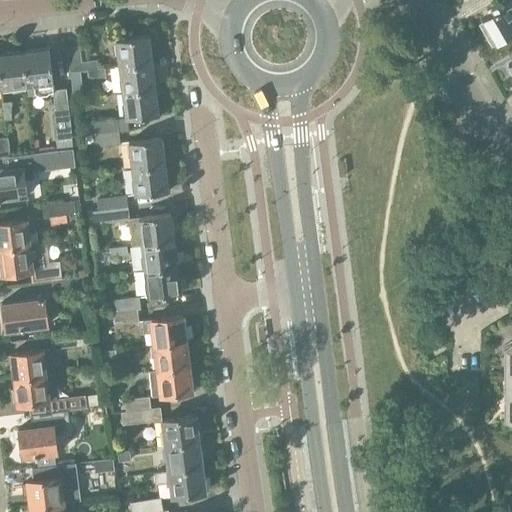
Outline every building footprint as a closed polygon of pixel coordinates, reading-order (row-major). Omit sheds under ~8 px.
[(511,0),(506,0),(487,12),(489,16),(482,20),(483,21),(496,43),(495,43),(496,45),(511,35),(511,0)] [(116,39),(119,66),(152,62),(150,51),(152,51),(150,39),(149,39),(148,35),(116,39)] [(67,47),(70,72),(88,70),(98,68),(96,59),(82,61),(80,45),(67,47)] [(72,137),(67,99),(66,88),(54,90),(49,49),(45,49),(45,48),(34,50),(34,51),(22,52),(26,85),(28,94),(35,94),(37,96),(46,95),(48,91),(53,90),(56,108),(52,108),(53,112),(51,112),(54,139),(72,137)] [(0,54),(0,82),(1,88),(26,85),(22,52),(19,53),(19,51),(8,53),(8,54),(0,54)] [(153,73),(152,62),(119,66),(122,92),(155,88),(155,85),(156,85),(155,73),(153,73)] [(98,68),(88,70),(89,77),(106,77),(104,67),(98,68)] [(122,92),(125,118),(159,114),(158,111),(159,111),(158,99),(156,99),(155,88),(122,92)] [(2,102),(5,118),(11,118),(12,101),(2,102)] [(119,131),(94,135),(94,142),(95,147),(120,144),(119,131)] [(94,135),(93,133),(83,135),(84,143),(94,142),(94,135)] [(0,151),(9,150),(7,137),(0,137),(0,151)] [(132,168),(165,164),(163,153),(165,153),(163,141),(162,141),(162,137),(129,141),(132,168)] [(69,161),(68,150),(59,151),(59,150),(34,153),(36,165),(69,161)] [(165,164),(132,168),(135,194),(168,190),(167,187),(169,187),(167,175),(166,175),(165,164)] [(32,165),(0,168),(0,197),(26,194),(24,178),(33,177),(32,165)] [(97,199),(99,212),(128,208),(126,195),(97,199)] [(73,200),(42,205),(43,217),(75,213),(73,200)] [(88,213),(89,225),(130,220),(128,208),(99,212),(88,213)] [(141,244),(174,240),(172,229),(174,229),(172,216),(171,216),(171,214),(138,218),(141,244)] [(0,247),(28,244),(26,231),(35,230),(33,218),(20,219),(14,220),(0,221),(0,247)] [(144,270),(177,265),(177,263),(178,262),(176,251),(175,251),(174,240),(141,244),(144,270)] [(28,244),(0,247),(0,273),(20,271),(26,271),(26,270),(39,268),(38,257),(30,258),(28,244)] [(127,246),(110,248),(111,255),(128,256),(127,246)] [(51,280),(75,276),(73,264),(49,267),(51,280)] [(177,265),(144,270),(147,296),(181,292),(180,288),(181,288),(179,276),(178,276),(177,265)] [(75,276),(51,280),(52,292),(85,287),(83,275),(75,276)] [(27,299),(1,302),(5,330),(47,324),(45,308),(50,308),(48,292),(26,294),(27,299)] [(114,300),(116,312),(137,309),(141,309),(139,297),(114,300)] [(137,309),(116,312),(113,312),(115,324),(139,321),(137,309)] [(153,344),(185,340),(185,338),(187,338),(185,325),(184,325),(182,315),(161,317),(155,318),(142,320),(144,332),(152,331),(153,344)] [(85,337),(84,332),(52,336),(53,337),(54,348),(86,344),(85,337)] [(185,340),(153,344),(156,369),(187,365),(186,363),(190,363),(189,350),(187,350),(185,340)] [(32,350),(10,353),(12,364),(10,364),(11,377),(15,376),(15,378),(45,374),(43,360),(51,359),(50,348),(37,350),(37,349),(32,350)] [(105,351),(106,362),(117,361),(115,350),(105,351)] [(187,365),(156,369),(149,370),(152,395),(192,390),(191,388),(195,387),(193,376),(190,376),(190,373),(188,373),(187,365)] [(16,401),(16,403),(28,402),(56,398),(53,373),(45,374),(15,378),(16,386),(14,387),(15,390),(11,390),(13,401),(16,401)] [(56,398),(28,402),(30,413),(85,406),(84,395),(56,398)] [(126,411),(150,408),(149,396),(124,399),(126,411)] [(165,445),(198,440),(195,415),(162,419),(160,407),(150,408),(126,411),(121,411),(122,424),(161,419),(165,445)] [(22,452),(34,451),(35,456),(38,455),(38,454),(56,452),(53,424),(17,428),(18,429),(21,454),(21,455),(21,456),(23,456),(22,452)] [(198,440),(165,445),(168,470),(201,465),(198,440)] [(130,460),(129,451),(117,452),(119,461),(130,460)] [(112,457),(94,459),(70,462),(72,475),(113,469),(112,457)] [(201,465),(168,470),(153,472),(155,484),(169,482),(171,496),(205,492),(201,465)] [(31,505),(63,501),(60,476),(27,480),(29,497),(30,497),(31,505)] [(151,511),(162,510),(160,497),(130,503),(131,511),(151,511)] [(64,511),(63,501),(31,505),(32,507),(28,507),(28,511),(64,511)]
